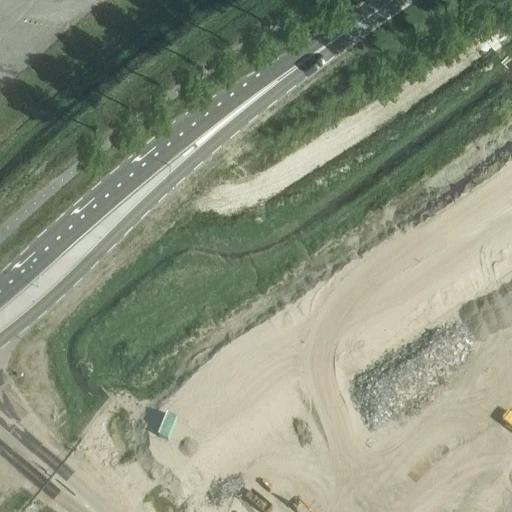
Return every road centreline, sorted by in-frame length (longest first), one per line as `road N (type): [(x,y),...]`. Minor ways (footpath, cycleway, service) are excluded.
road 1 (unclassified): [(511,193),(222,395),(152,450),(97,511)]
road 2 (secondary): [(0,341),(199,152),(220,118)]
road 3 (secondary): [(220,118),(125,185),(0,299)]
road 4 (secondary): [(220,118),(392,0)]
